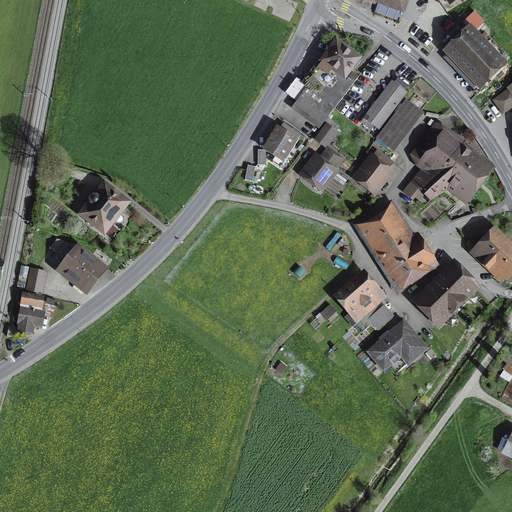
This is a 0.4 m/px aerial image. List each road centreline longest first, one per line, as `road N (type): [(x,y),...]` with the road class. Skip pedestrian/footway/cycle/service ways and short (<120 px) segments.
road 1 (tertiary): [(0,371),(118,288),(179,226),(273,95),(318,1)]
road 2 (tertiary): [(511,182),(467,112),(424,67),(318,1)]
road 3 (track): [(376,511),(511,323)]
